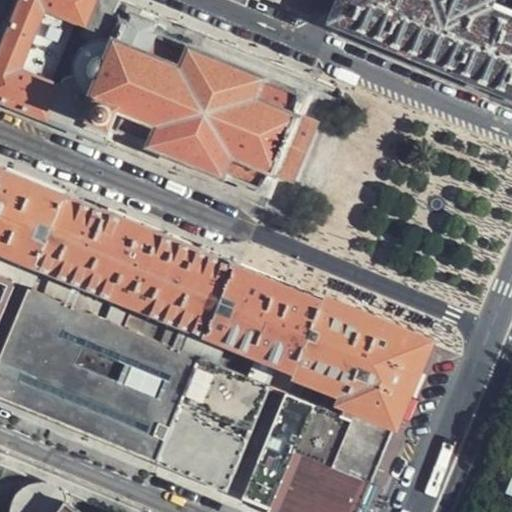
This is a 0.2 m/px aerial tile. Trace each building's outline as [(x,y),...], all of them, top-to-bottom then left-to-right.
[(22,0),(9,31),(0,54),(0,102),(83,136),(106,145),(112,128),(75,112),(85,92),(79,85),(76,78),(70,76),(67,76),(61,82),(53,78),(59,66),(79,22),(86,27),(85,32),(85,33),(90,37),(95,34),(102,33),(108,33),(116,13),(121,0),(22,0)] [(302,8),(313,13),(317,0),(290,0),(289,3),(302,8)] [(511,16),(495,9),(498,0),(341,0),(341,1),(333,20),(432,61),(511,94),(511,16)] [(75,112),(112,128),(188,160),(269,194),(311,96),(154,29),(157,24),(134,14),(132,20),(116,13),(108,33),(102,33),(95,34),(90,37),(84,43),(77,52),(74,62),(74,69),(75,76),(76,78),(79,85),(85,92),(75,112)] [(61,190),(4,166),(0,174),(0,248),(41,266),(72,194),(61,190)] [(31,288),(0,362),(0,396),(74,426),(159,461),(242,264),(188,242),(72,194),(41,266),(117,295),(138,303),(129,327),(107,318),(31,288)] [(286,282),(242,264),(159,461),(184,471),(227,490),(270,384),(289,392),(299,367),(327,299),(286,282)] [(0,321),(16,285),(14,280),(0,274),(0,321)] [(138,303),(117,295),(107,318),(129,327),(138,303)] [(368,316),(327,299),(299,367),(336,381),(326,406),(342,413),(381,322),(368,316)] [(431,342),(381,322),(342,413),(323,459),(373,481),(392,436),(431,342)] [(326,406),(289,392),(246,497),(259,503),(273,509),(271,511),(359,511),(373,481),(323,459),(342,413),(326,406)] [(83,511),(68,500),(58,511),(83,511)]
